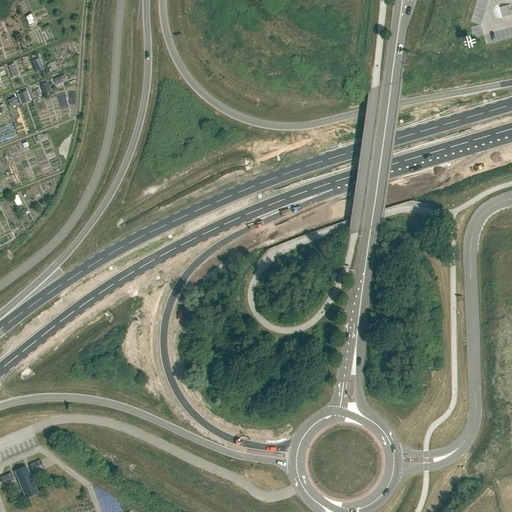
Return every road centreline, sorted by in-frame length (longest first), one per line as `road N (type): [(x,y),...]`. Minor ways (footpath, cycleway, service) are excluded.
road 1 (primary): [(298,447),(253,447),(188,414),(164,361),(176,298),(208,265),(256,240),(511,153)]
road 2 (primary): [(0,372),(76,313),(201,239),(343,184),(511,134)]
road 3 (primary): [(511,100),(283,171),(200,206),(90,266),(0,330)]
road 4 (primary): [(511,83),(298,126),(248,121),(188,78),(166,32),(163,0)]
road 5 (primary): [(146,0),(143,109),(115,187),(79,239),(0,321)]
road 6 (secondary): [(403,0),(354,357)]
road 7 (unclassified): [(0,285),(62,233),(98,171),(121,0)]
road 8 (primary): [(0,406),(51,396),(99,401),(296,469)]
road 9 (tertiary): [(511,198),(483,212),(471,237),(475,414),(466,440),(449,454)]
